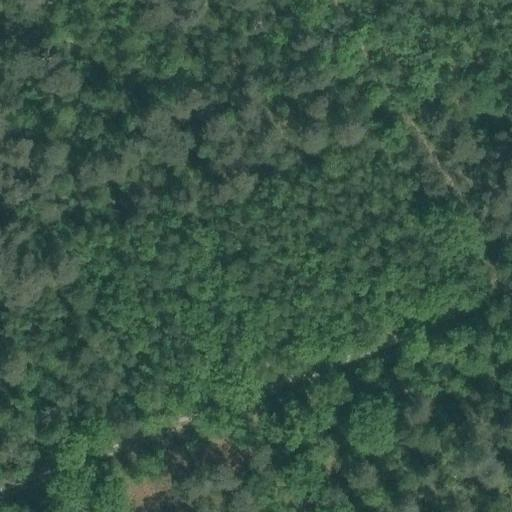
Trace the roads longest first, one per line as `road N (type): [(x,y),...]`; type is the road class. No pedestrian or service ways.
road 1 (track): [(0,496),(511,285)]
road 2 (track): [(332,0),(497,291)]
